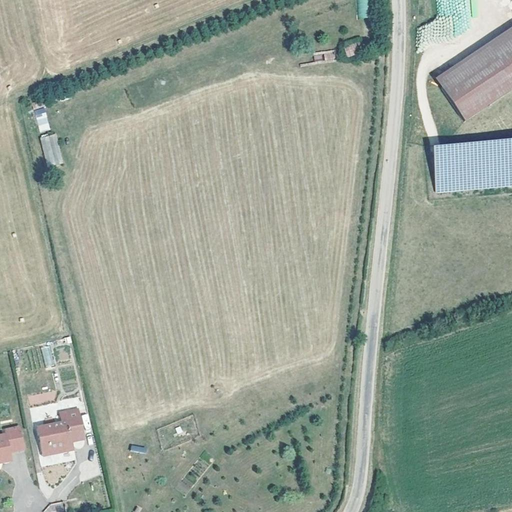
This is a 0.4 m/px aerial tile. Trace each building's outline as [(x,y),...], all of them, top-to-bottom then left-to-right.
[(367,0),(357,0),(358,18),(368,18),(367,0)] [(511,16),(436,66),(464,109),(511,78),(511,16)] [(362,54),(362,39),(345,39),(345,54),(362,54)] [(335,61),(335,51),(314,51),(314,61),(335,61)] [(44,108),(34,111),(40,133),(51,129),(44,108)] [(40,136),(47,167),(63,163),(56,133),(40,136)] [(511,134),(436,134),(436,179),(511,178),(511,134)] [(41,349),(44,370),(54,368),(59,395),(79,392),(72,345),(41,349)] [(28,394),(28,404),(56,402),(55,391),(28,394)] [(36,425),(40,447),(49,445),(50,451),(71,446),(70,439),(68,432),(82,429),(77,406),(57,410),(59,420),(36,425)] [(22,442),(18,423),(4,426),(5,429),(0,430),(0,454),(10,453),(8,445),(22,442)] [(83,436),(82,429),(68,432),(70,439),(83,436)]
